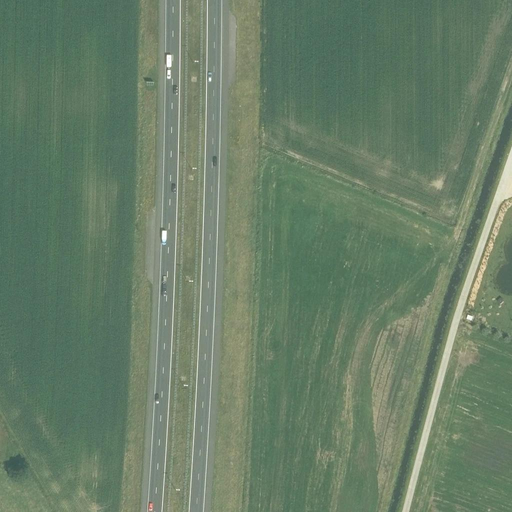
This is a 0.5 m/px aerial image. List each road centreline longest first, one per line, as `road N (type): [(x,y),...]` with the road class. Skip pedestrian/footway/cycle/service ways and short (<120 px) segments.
road 1 (motorway): [(170,0),(165,289),(149,511)]
road 2 (motorway): [(201,511),(214,0)]
road 3 (unclassified): [(406,511),(455,318),(511,156)]
